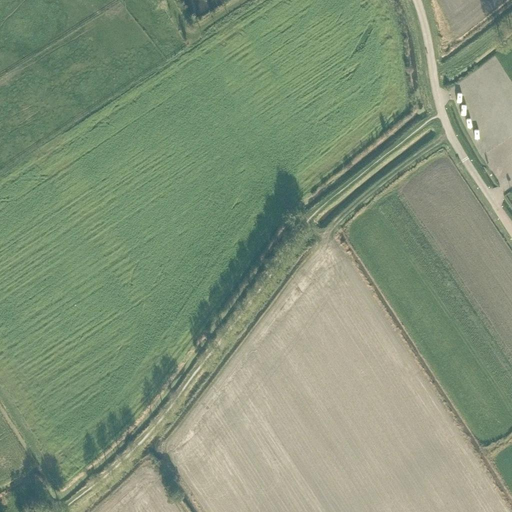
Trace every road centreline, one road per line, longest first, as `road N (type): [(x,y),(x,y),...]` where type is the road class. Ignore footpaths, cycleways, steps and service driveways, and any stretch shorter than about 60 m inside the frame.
road 1 (unclassified): [(511,230),(449,133),(416,0)]
road 2 (track): [(449,133),(332,224),(325,247)]
